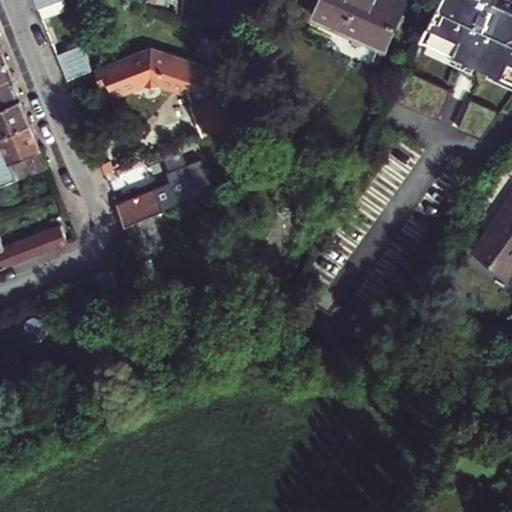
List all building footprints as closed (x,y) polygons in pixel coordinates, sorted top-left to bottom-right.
[(58,0),(40,8),(45,20),(70,9),(66,0),(58,0)] [(322,0),(316,15),(386,47),(406,0),(322,0)] [(511,0),(443,0),(424,38),(511,76),(511,0)] [(78,42),(70,19),(53,24),(61,48),(78,42)] [(215,45),(208,42),(202,55),(208,58),(215,45)] [(179,92),(189,94),(226,79),(230,78),(227,71),(209,64),(160,45),(119,60),(100,67),(99,67),(103,79),(111,77),(114,85),(118,97),(147,85),(166,86),(179,92)] [(62,55),(71,78),(92,70),(83,47),(62,55)] [(0,80),(13,76),(3,51),(0,52),(0,80)] [(0,106),(22,97),(13,76),(0,80),(0,106)] [(111,77),(103,79),(106,88),(114,85),(111,77)] [(189,94),(192,103),(230,89),(226,79),(189,94)] [(191,104),(204,135),(243,119),(230,89),(192,103),(191,104)] [(462,125),(488,135),(499,106),(472,96),(462,125)] [(0,134),(32,121),(22,97),(0,106),(0,134)] [(0,134),(0,166),(10,162),(17,180),(49,166),(42,148),(43,148),(32,121),(0,134)] [(126,224),(152,213),(213,187),(201,159),(168,172),(172,182),(118,204),(126,224)] [(103,166),(106,174),(116,170),(112,162),(103,166)] [(511,198),(475,251),(509,275),(511,270),(511,198)] [(126,224),(133,242),(139,256),(165,245),(152,213),(126,224)] [(0,239),(0,269),(68,242),(61,226),(6,247),(2,239),(0,239)] [(97,274),(109,303),(124,296),(112,268),(97,274)]
